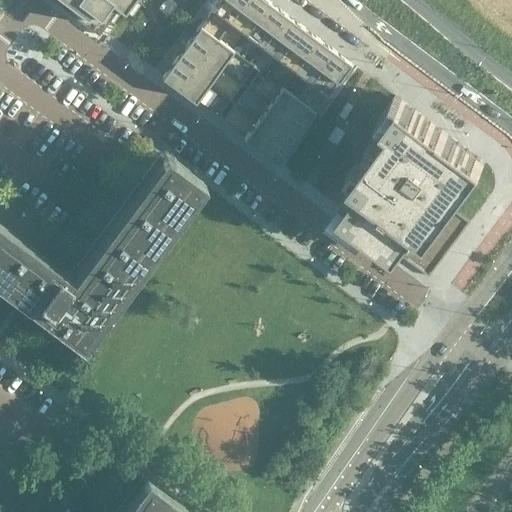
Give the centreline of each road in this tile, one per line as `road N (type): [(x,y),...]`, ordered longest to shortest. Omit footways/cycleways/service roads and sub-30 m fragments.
road 1 (residential): [(458,328),(23,0)]
road 2 (tertiary): [(458,328),(367,464),(345,511)]
road 3 (tertiary): [(357,511),(487,350)]
road 4 (secondary): [(374,19),(511,124)]
road 5 (secondary): [(511,75),(410,0)]
